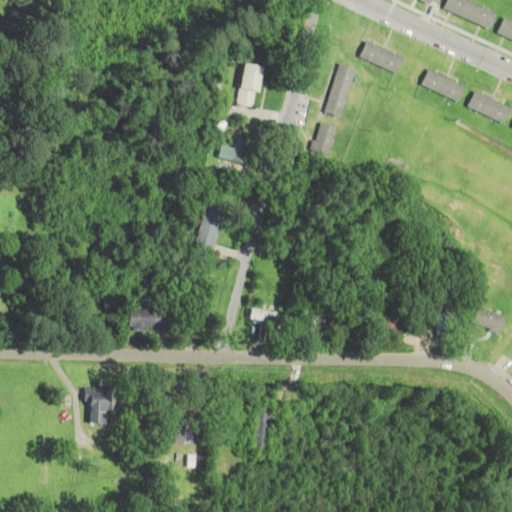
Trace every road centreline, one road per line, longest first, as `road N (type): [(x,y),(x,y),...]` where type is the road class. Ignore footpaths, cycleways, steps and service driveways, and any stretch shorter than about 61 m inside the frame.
road 1 (residential): [(511,397),(460,365),(414,359),(0,348)]
road 2 (residential): [(221,356),(315,0)]
road 3 (residential): [(511,73),(349,0)]
